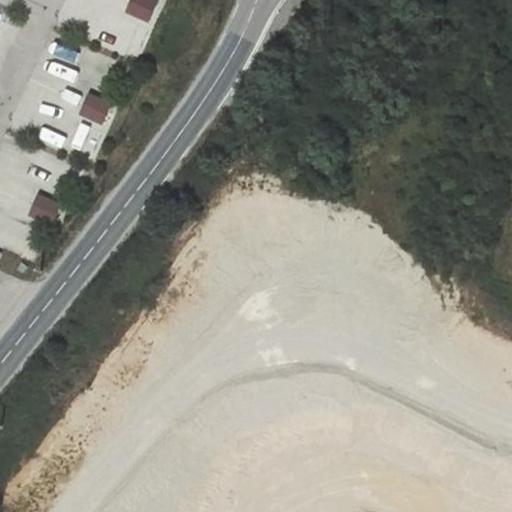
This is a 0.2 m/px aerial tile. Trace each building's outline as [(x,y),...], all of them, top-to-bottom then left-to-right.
[(118,0),(87,0),(78,20),(106,34),(122,1),(118,0)] [(149,22),(158,2),(152,0),(133,0),(128,13),(149,22)] [(76,47),(65,75),(94,86),(104,58),(76,47)] [(103,125),(112,105),(90,95),(81,115),(103,125)] [(32,107),(29,121),(48,125),(51,111),(32,107)] [(52,225),(61,205),(39,196),(30,216),(52,225)]
